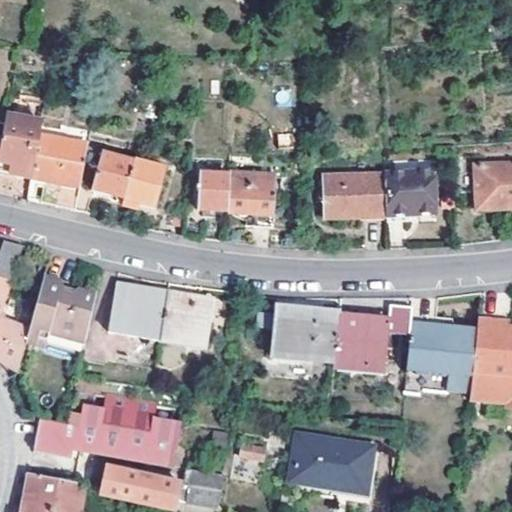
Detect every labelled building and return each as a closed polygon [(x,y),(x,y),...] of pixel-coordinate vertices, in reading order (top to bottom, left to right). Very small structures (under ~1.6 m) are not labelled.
[(38,136),(40,137),(41,128),(6,121),(3,140),(0,155),(0,173),(30,180),(38,136)] [(90,145),(40,137),(38,136),(30,180),(45,182),(41,204),(78,212),(82,190),(90,145)] [(95,193),(82,190),(78,212),(90,215),(97,194),(128,201),(137,161),(105,154),(95,193)] [(137,161),(128,201),(161,208),(170,169),(137,161)] [(479,212),(511,210),(511,165),(476,168),(477,174),(455,175),(455,195),(478,194),(479,212)] [(203,213),(228,214),(230,177),(199,175),(196,212),(186,211),(184,230),(184,237),(200,239),(203,213)] [(230,175),(230,177),(228,214),(247,223),(247,227),(275,230),(277,178),(230,175)] [(385,176),(386,217),(436,215),(435,175),(385,176)] [(324,220),(386,217),(385,176),(322,178),(324,220)] [(184,230),(186,211),(186,210),(175,209),(174,229),(184,230)] [(0,319),(0,316),(24,248),(4,243),(0,254),(0,362),(20,375),(22,365),(25,355),(32,329),(0,319)] [(133,278),(120,275),(118,286),(167,294),(168,284),(140,280),(133,278)] [(45,278),(32,329),(25,355),(79,368),(96,295),(76,291),(73,294),(63,292),(63,288),(63,282),(45,278)] [(168,284),(167,294),(213,301),(214,292),(185,287),(168,284)] [(167,294),(118,286),(109,333),(160,342),(167,294)] [(167,294),(160,342),(205,350),(213,301),(167,294)] [(434,327),(435,300),(414,300),(414,331),(409,372),(450,377),(448,393),(466,395),(473,331),(442,328),(434,327)] [(340,321),(341,309),(324,308),(324,315),(277,311),(276,315),(275,331),(273,359),(335,363),(340,321)] [(335,363),(334,369),(386,373),(390,336),(410,338),(413,310),(391,309),(389,326),(340,321),(335,363)] [(275,331),(276,315),(254,314),(253,330),(275,331)] [(473,331),(466,395),(468,395),(467,406),(507,410),(507,415),(511,415),(511,333),(507,333),(508,327),(501,326),(477,323),(476,331),(473,331)] [(25,355),(22,365),(77,377),(79,368),(25,355)] [(407,388),(448,393),(450,377),(409,372),(407,388)] [(172,470),(182,426),(165,423),(168,410),(104,397),(102,410),(85,407),(80,429),(41,421),(40,427),(36,446),(35,452),(70,457),(74,455),(75,449),(172,470)] [(306,445),(298,486),(364,498),(372,457),(306,445)] [(238,447),(236,458),(260,463),(262,451),(238,447)] [(377,458),(372,457),(364,498),(298,486),(297,493),(369,505),(377,458)] [(260,463),(236,458),(231,482),(255,486),(260,463)] [(103,489),(101,498),(169,511),(174,511),(180,485),(107,471),(103,489)] [(188,473),(182,506),(210,511),(216,511),(223,481),(188,473)] [(26,497),(23,511),(79,511),(84,488),(31,476),(26,497)] [(97,488),(95,497),(101,498),(103,489),(97,488)]
